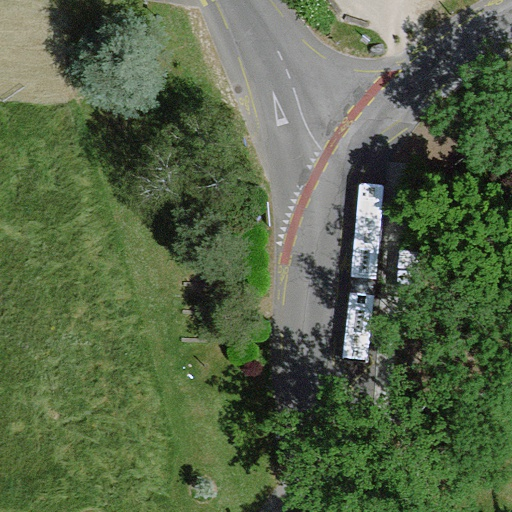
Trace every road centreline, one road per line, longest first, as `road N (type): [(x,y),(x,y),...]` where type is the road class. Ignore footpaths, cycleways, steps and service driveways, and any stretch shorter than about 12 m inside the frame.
road 1 (unclassified): [(363,143),(332,227),(326,272),(322,459)]
road 2 (unclassified): [(363,143),(422,78),(511,15)]
road 3 (unclassified): [(238,0),(320,116),(363,143)]
